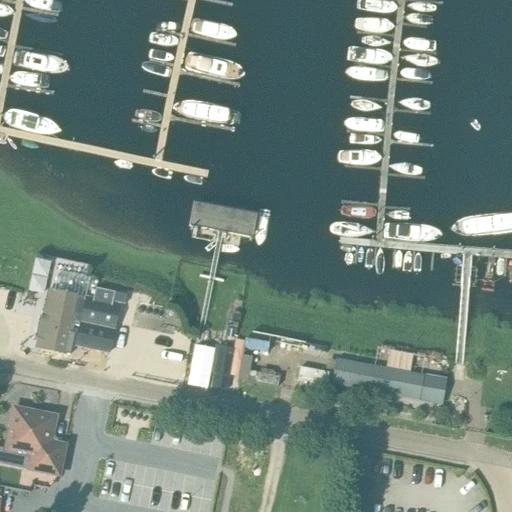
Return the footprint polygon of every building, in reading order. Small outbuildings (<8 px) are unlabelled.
[(198,225),(257,237),(262,210),(204,198),(198,225)] [(112,303),(114,293),(95,288),(93,299),(85,297),(85,298),(53,291),(40,347),(65,353),(74,314),(83,316),(76,347),(109,354),(120,304),(112,303)] [(327,383),(419,400),(441,405),(447,378),(336,358),(333,373),(300,367),(297,380),(326,385),(327,383)] [(214,373),(211,388),(212,388),(226,390),(228,380),(229,376),(214,373)] [(6,449),(32,454),(30,468),(58,474),(64,445),(50,443),(56,417),(14,408),(6,449)] [(291,496),(313,498),(315,481),(293,478),(291,496)]
